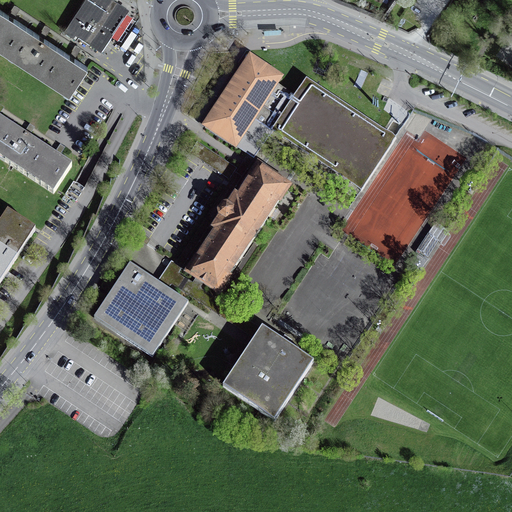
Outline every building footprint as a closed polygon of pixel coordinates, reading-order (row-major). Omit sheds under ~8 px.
[(110,0),(83,0),(63,31),(76,39),(78,36),(99,50),(126,10),(115,3),(110,0)] [(0,9),(0,44),(10,51),(26,27),(11,17),(0,9)] [(26,27),(10,51),(40,71),(57,47),(41,37),(26,27)] [(57,47),(40,71),(71,91),(87,67),(72,57),(57,47)] [(281,79),(250,58),(204,127),(235,147),(236,147),(242,137),(260,149),(269,136),(295,96),(277,84),(281,79)] [(396,139),(306,79),(295,96),(269,136),(358,195),(361,191),(396,139)] [(0,142),(10,127),(0,119),(0,142)] [(10,127),(0,142),(0,154),(25,171),(41,147),(26,137),(10,127)] [(242,137),(236,147),(248,155),(160,288),(166,292),(171,284),(256,340),(262,331),(200,289),(203,283),(197,279),(194,284),(178,274),(260,149),(242,137)] [(41,147),(25,171),(55,191),(72,167),(56,157),(41,147)] [(223,159),(211,151),(204,163),(215,170),(223,159)] [(288,187),(258,167),(188,273),(197,279),(203,283),(218,293),(288,187)] [(0,231),(0,247),(17,258),(26,245),(35,231),(11,215),(0,231)] [(448,230),(437,222),(416,253),(427,260),(448,230)] [(0,284),(8,272),(17,258),(0,247),(0,284)] [(130,268),(96,319),(152,356),(186,305),(166,292),(160,288),(130,268)] [(256,340),(225,387),(259,410),(259,412),(274,422),(313,363),(298,352),(297,354),(262,331),(256,340)]
